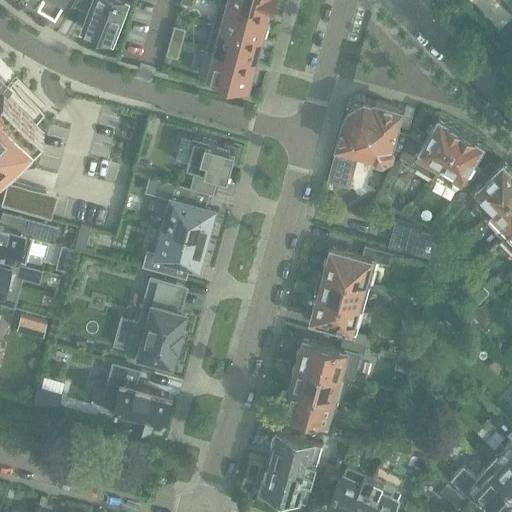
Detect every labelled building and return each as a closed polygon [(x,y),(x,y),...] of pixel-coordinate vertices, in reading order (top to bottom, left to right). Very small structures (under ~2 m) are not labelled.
[(39,0),(38,3),(56,13),(63,0),(39,0)] [(78,0),(75,5),(90,11),(83,29),(112,40),(126,0),(78,0)] [(267,13),(221,0),(218,0),(213,24),(261,37),(260,38),(263,38),(268,23),(265,22),(267,13)] [(221,0),(267,13),(271,14),(274,0),(221,0)] [(511,17),(500,29),(511,41),(511,17)] [(182,41),(186,25),(176,22),(171,38),(182,41)] [(261,37),(213,24),(206,48),(254,61),(254,62),(257,63),(261,47),(258,46),(260,38),(261,37)] [(182,41),(171,38),(167,54),(177,57),(182,41)] [(254,61),(206,48),(199,74),(247,87),(247,86),(250,87),(254,71),(251,70),(254,62),(254,61)] [(0,175),(42,134),(0,90),(0,175)] [(401,151),(409,135),(395,131),(396,128),(394,127),(399,108),(375,101),(375,102),(366,100),(364,96),(357,95),(348,100),(347,106),(349,109),(346,119),(345,119),(344,122),(343,121),(338,139),(339,139),(338,142),(339,142),(329,178),(348,184),(358,149),(374,154),(376,158),(382,159),(391,154),(393,148),(401,151)] [(118,111),(113,131),(133,136),(138,117),(118,111)] [(434,175),(437,170),(462,129),(439,116),(433,124),(431,123),(427,130),(429,131),(427,135),(413,125),(409,135),(401,151),(400,154),(420,167),(434,175)] [(448,184),(460,192),(468,182),(482,169),(472,162),(474,158),(477,160),(481,153),(479,151),(484,143),(462,129),(437,170),(451,179),(448,184)] [(108,137),(101,171),(124,176),(131,141),(108,137)] [(227,176),(228,173),(232,159),(234,160),(236,160),(236,159),(240,145),(234,144),(225,141),(224,145),(210,141),(194,137),(190,150),(186,164),(196,167),(190,187),(210,192),(214,194),(219,173),(221,174),(227,176)] [(468,182),(460,192),(458,193),(466,200),(475,191),(481,197),(477,201),(477,204),(486,214),(511,188),(511,169),(503,160),(495,168),(490,162),(482,169),(468,182)] [(171,198),(164,226),(209,238),(214,219),(211,218),(214,208),(186,200),(190,187),(167,181),(163,196),(171,198)] [(9,184),(2,205),(51,218),(53,210),(42,207),(45,194),(46,193),(9,182),(9,184)] [(495,231),(502,238),(508,232),(511,227),(511,188),(486,214),(499,227),(495,231)] [(380,200),(390,207),(396,199),(394,197),(395,195),(386,190),(380,200)] [(0,254),(26,261),(33,236),(53,242),(58,225),(11,212),(8,224),(0,221),(0,254)] [(170,259),(191,264),(198,266),(201,256),(204,257),(209,238),(164,226),(156,253),(148,250),(144,265),(167,272),(170,259)] [(395,247),(440,259),(449,249),(436,236),(401,226),(395,247)] [(511,227),(508,232),(502,238),(511,248),(511,227)] [(62,246),(61,251),(72,254),(74,249),(62,246)] [(323,270),(365,282),(368,268),(373,270),(375,261),(390,265),(393,254),(366,246),(363,256),(355,254),(330,247),(327,258),(325,260),(323,267),(323,270)] [(0,262),(0,291),(3,292),(0,303),(11,307),(15,295),(4,292),(12,266),(0,262)] [(317,294),(358,305),(365,282),(323,270),(323,272),(319,271),(313,293),(317,294)] [(139,355),(171,364),(176,347),(178,347),(179,342),(177,342),(179,334),(181,335),(182,330),(181,329),(185,312),(180,311),(181,307),(170,304),(175,284),(151,277),(139,321),(133,320),(126,347),(140,351),(139,355)] [(358,305),(317,294),(316,296),(314,299),(312,305),(313,308),(310,320),(355,332),(358,322),(354,321),(358,305)] [(20,330),(41,336),(45,320),(24,315),(20,330)] [(354,342),(365,345),(370,346),(372,337),(356,332),(354,342)] [(365,345),(354,342),(342,339),(340,348),(303,338),(299,349),(297,351),(295,358),(296,362),(339,374),(343,360),(348,361),(350,354),(362,358),(365,345)] [(102,399),(117,403),(114,414),(160,427),(169,394),(151,389),(151,388),(137,384),(141,368),(112,360),(102,399)] [(289,386),(333,398),(339,374),(296,362),(295,365),(293,366),(290,374),(292,377),(289,386)] [(34,399),(32,404),(51,409),(56,391),(37,386),(34,399)] [(333,398),(289,386),(289,388),(286,390),(284,397),(285,401),(282,411),(331,424),(333,415),(329,413),(333,398)] [(500,444),(483,428),(477,433),(495,449),(500,444)] [(269,459),(313,472),(321,443),(277,431),(276,434),(273,437),(271,444),(272,447),(269,459)] [(387,447),(409,452),(412,439),(390,434),(387,447)] [(511,455),(504,448),(487,466),(511,489),(511,455)] [(408,472),(417,476),(426,457),(416,456),(408,472)] [(313,472),(269,459),(266,471),(263,474),(261,481),(262,484),(261,489),(305,501),(313,472)] [(356,511),(373,477),(346,464),(327,506),(330,507),(332,511),(335,511),(356,511)] [(511,489),(487,466),(478,476),(468,469),(455,484),(475,503),(482,498),(496,511),(497,511),(498,511),(510,511),(511,511),(511,510),(511,489)] [(373,477),(356,511),(390,511),(401,490),(373,477)] [(464,497),(448,482),(440,490),(455,505),(464,497)] [(404,508),(408,511),(416,511),(419,510),(408,500),(404,508)]
